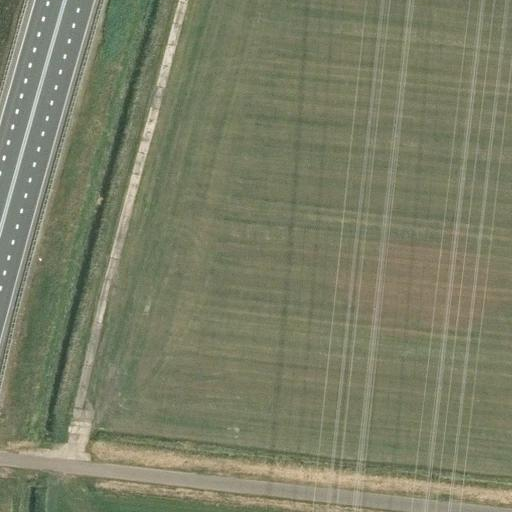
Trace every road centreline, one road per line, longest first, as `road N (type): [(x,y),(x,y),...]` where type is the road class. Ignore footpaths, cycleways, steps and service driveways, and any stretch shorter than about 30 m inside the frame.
road 1 (unclassified): [(4,459),(477,511)]
road 2 (trunk): [(0,231),(65,0)]
